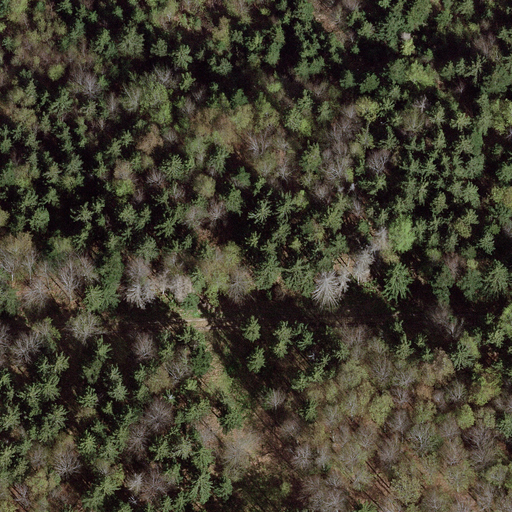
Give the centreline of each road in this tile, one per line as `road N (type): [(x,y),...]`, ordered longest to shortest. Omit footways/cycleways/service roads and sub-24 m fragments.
road 1 (track): [(511,317),(0,331)]
road 2 (track): [(0,434),(182,495),(268,511)]
